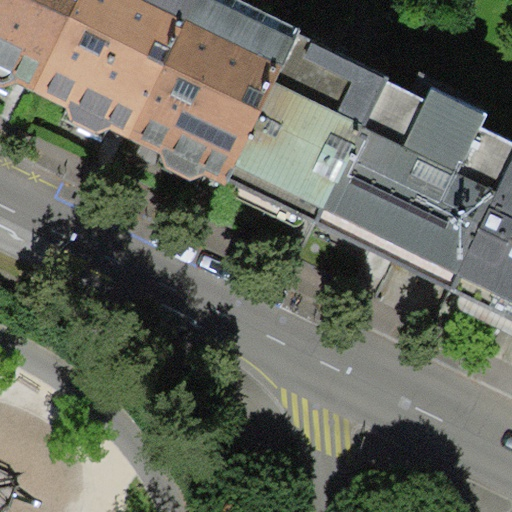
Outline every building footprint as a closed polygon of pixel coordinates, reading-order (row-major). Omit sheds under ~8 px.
[(12,79),(32,89),(75,0),(0,0),(0,95),(3,97),(12,79)] [(127,134),(192,0),(75,0),(32,89),(58,101),(66,105),(57,123),(98,143),(106,125),(127,134)] [(192,189),(201,171),(221,180),(287,45),(194,0),(192,0),(127,134),(153,147),(160,151),(152,169),(192,189)] [(287,45),(221,180),(250,195),(311,224),(318,210),(375,94),(325,70),(332,56),(291,36),(287,45)] [(375,94),(318,210),(354,228),(454,276),(510,160),(511,156),(511,147),(380,83),(375,94)] [(511,322),(511,160),(510,160),(454,276),(447,291),(466,300),(511,322)]
